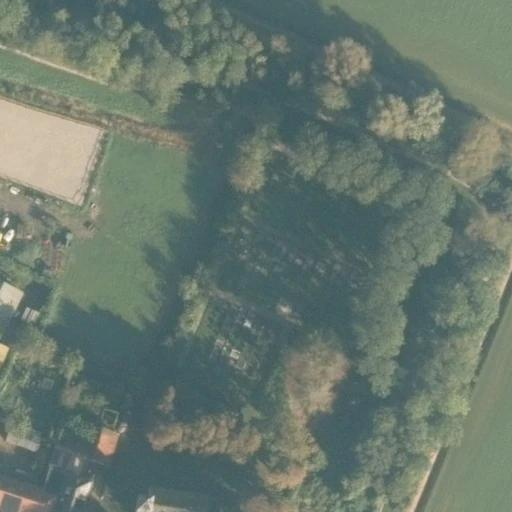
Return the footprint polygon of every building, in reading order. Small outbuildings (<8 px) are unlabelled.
[(395,207),(392,214),(407,221),(410,213),(395,207)] [(0,340),(4,343),(25,295),(0,284),(0,340)] [(10,427),(5,442),(37,453),(42,439),(10,427)] [(115,466),(124,433),(101,427),(92,459),(115,466)] [(49,471),(42,494),(50,497),(44,511),(81,511),(90,484),(67,476),(71,463),(55,458),(51,471),(49,471)] [(44,511),(50,497),(42,494),(32,491),(36,479),(15,472),(12,484),(0,480),(0,471),(1,468),(0,467),(0,510),(6,511),(44,511)] [(207,511),(208,502),(212,499),(210,495),(206,499),(149,490),(148,501),(136,501),(135,511),(207,511)]
